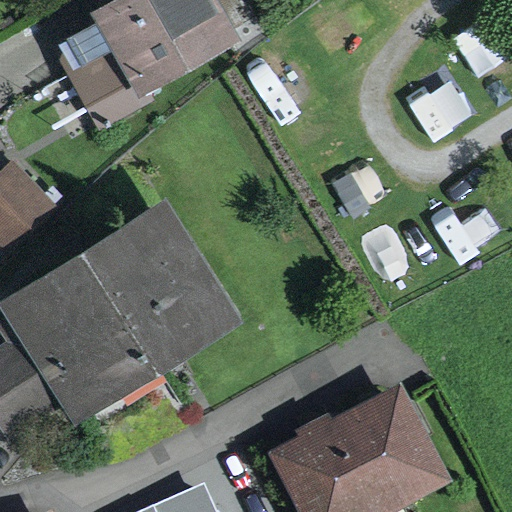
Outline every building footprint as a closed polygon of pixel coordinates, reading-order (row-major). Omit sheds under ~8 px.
[(102,122),(151,94),(143,80),(227,31),(209,0),(127,0),(58,43),(102,122)] [(0,172),(0,238),(8,247),(52,206),(11,162),(0,172)] [(0,409),(11,428),(71,390),(77,400),(221,310),(162,216),(18,306),(21,311),(4,321),(23,353),(6,363),(0,360),(0,409)] [(281,460),(308,511),(372,511),(437,478),(397,400),(281,460)] [(215,511),(208,493),(164,511),(215,511)]
